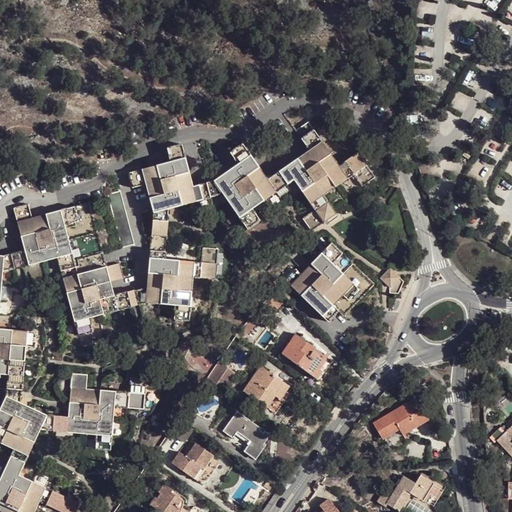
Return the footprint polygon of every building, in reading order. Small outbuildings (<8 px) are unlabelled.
[(309,150),(285,167),(294,180),(315,210),(302,219),(311,231),(324,222),(327,220),(336,214),(323,195),(354,174),(363,186),(375,177),(357,153),(339,166),(308,122),(295,131),(309,150)] [(210,197),(206,183),(192,187),(181,144),(167,148),(170,162),(127,174),(131,188),(146,184),(153,213),(168,209),(210,197)] [(238,164),(213,181),(222,194),(247,229),(260,220),(253,209),(277,192),(287,184),(279,172),(268,179),(242,144),(229,152),(238,164)] [(281,170),(279,172),(287,184),(291,182),(294,180),(285,167),(281,170)] [(210,182),(206,183),(210,197),(213,197),(222,194),(213,181),(210,182)] [(291,190),(287,184),(277,192),(280,197),(291,190)] [(120,191),(107,194),(121,247),(135,244),(120,191)] [(88,256),(102,253),(88,203),(32,218),(28,204),(13,209),(24,251),(18,252),(22,267),(57,258),(59,264),(74,260),(64,225),(78,221),(88,256)] [(168,216),(168,209),(153,213),(153,216),(153,220),(167,221),(168,216)] [(167,221),(153,220),(147,288),(146,302),(175,306),(174,319),(189,321),(193,277),(215,280),(218,249),(202,248),(201,263),(165,259),(168,221),(167,221)] [(104,260),(102,253),(88,256),(78,221),(64,225),(74,260),(75,263),(76,267),(78,274),(106,267),(104,260)] [(295,269),(284,280),(304,299),(328,322),(339,311),(343,316),(374,284),(331,243),(301,274),(295,269)] [(14,253),(10,254),(14,268),(15,269),(18,268),(22,267),(18,252),(14,253)] [(14,268),(10,254),(4,256),(0,255),(0,299),(1,286),(3,271),(14,268)] [(75,263),(74,260),(59,264),(60,267),(61,271),(76,267),(75,263)] [(76,267),(61,271),(63,279),(67,293),(78,335),(93,331),(89,317),(139,304),(135,291),(114,297),(110,281),(124,278),(119,263),(106,267),(78,274),(76,267)] [(383,274),(379,279),(384,283),(390,288),(400,278),(394,272),(390,268),(387,271),(383,274)] [(60,295),(67,293),(63,279),(57,280),(60,295)] [(140,290),(135,291),(139,304),(143,303),(146,302),(147,288),(140,290)] [(271,292),(265,299),(272,305),(274,304),(278,307),(283,302),(271,292)] [(249,319),(241,329),(245,333),(247,334),(256,324),(249,319)] [(0,374),(8,375),(7,389),(22,391),(26,346),(33,346),(34,332),(0,329),(0,374)] [(241,329),(235,336),(240,339),(245,333),(241,329)] [(295,334),(281,353),(319,381),(326,371),(332,362),(327,359),(326,361),(313,352),(315,349),(295,334)] [(220,364),(213,375),(218,378),(225,384),(232,373),(220,364)] [(261,366),(243,391),(266,407),(275,395),(280,399),(284,392),(289,386),(261,366)] [(209,372),(206,377),(214,383),(218,378),(213,375),(209,372)] [(87,375),(72,373),(68,417),(54,416),(53,430),(97,435),(95,449),(111,450),(114,407),(144,410),(146,380),(131,378),(130,383),(129,393),(97,390),(86,389),(87,375)] [(206,377),(201,384),(212,392),(216,384),(214,383),(206,377)] [(22,391),(7,389),(6,393),(6,396),(20,403),(21,396),(22,391)] [(20,403),(6,396),(0,408),(0,442),(14,449),(0,479),(0,511),(34,511),(39,502),(61,511),(75,511),(80,504),(19,475),(40,429),(46,415),(20,403)] [(414,423),(426,416),(418,401),(416,398),(373,423),(377,430),(381,437),(398,427),(412,420),(414,423)] [(185,407),(182,412),(177,418),(184,423),(188,418),(192,422),(197,415),(185,407)] [(259,430),(261,428),(236,411),(223,431),(232,438),(236,431),(250,441),(243,452),(255,460),(261,452),(266,445),(263,443),(270,434),(264,430),(263,432),(259,430)] [(49,430),(53,430),(54,416),(50,415),(46,415),(40,429),(49,430)] [(429,420),(426,416),(414,423),(412,420),(398,427),(399,430),(403,436),(406,434),(429,420)] [(184,423),(177,418),(168,432),(184,443),(193,429),(184,423)] [(511,441),(511,440),(511,431),(510,429),(498,441),(509,454),(511,451),(511,441)] [(0,479),(14,449),(0,442),(0,479)] [(179,452),(172,463),(198,482),(201,478),(202,480),(204,480),(206,481),(207,481),(212,473),(217,466),(218,465),(219,464),(219,463),(219,461),(219,460),(218,459),(195,443),(186,457),(179,452)] [(383,495),(378,503),(385,507),(387,504),(399,511),(411,494),(430,506),(440,489),(437,487),(434,485),(435,484),(421,475),(415,483),(404,477),(390,499),(383,495)] [(156,499),(154,497),(149,504),(161,511),(189,511),(191,511),(184,506),(181,509),(177,506),(181,499),(170,492),(172,490),(163,484),(158,491),(160,493),(156,499)] [(133,495),(128,502),(132,505),(137,498),(133,495)] [(338,511),(329,500),(324,503),(320,506),(324,511),(323,511),(338,511)]
